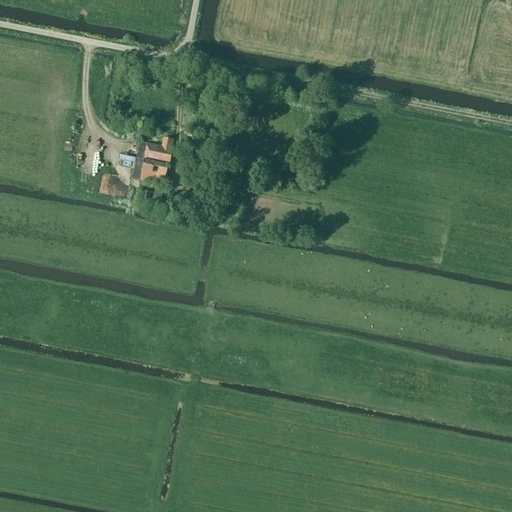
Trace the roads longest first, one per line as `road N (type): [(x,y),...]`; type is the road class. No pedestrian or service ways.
road 1 (track): [(179,54),(511,122)]
road 2 (unclassified): [(196,0),(185,49),(173,56),(0,23)]
